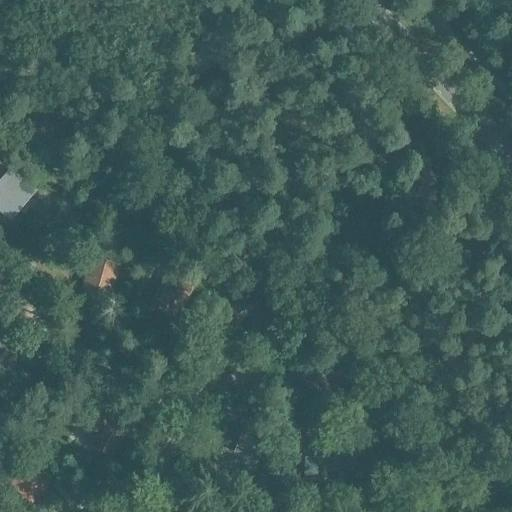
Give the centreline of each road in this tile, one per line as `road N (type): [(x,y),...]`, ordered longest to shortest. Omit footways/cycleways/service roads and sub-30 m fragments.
road 1 (track): [(490,511),(16,0)]
road 2 (tertiary): [(511,147),(370,0)]
